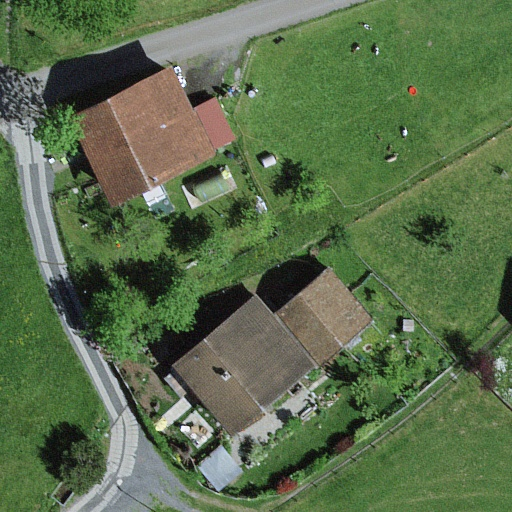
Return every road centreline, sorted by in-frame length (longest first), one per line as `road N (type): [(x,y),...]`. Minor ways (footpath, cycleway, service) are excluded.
road 1 (track): [(24,94),(31,186),(61,297),(125,426),(126,473),(109,501),(90,511)]
road 2 (residential): [(308,0),(0,104)]
